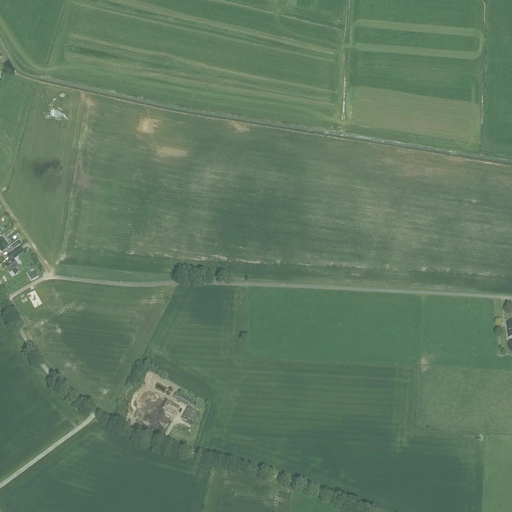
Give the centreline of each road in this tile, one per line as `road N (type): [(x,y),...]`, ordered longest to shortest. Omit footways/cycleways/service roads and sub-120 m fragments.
road 1 (residential): [(511,298),(52,277),(5,299)]
road 2 (unclassified): [(367,511),(111,422),(55,380),(5,299)]
